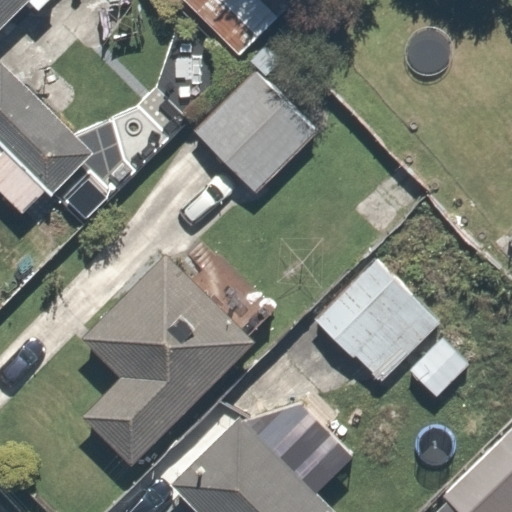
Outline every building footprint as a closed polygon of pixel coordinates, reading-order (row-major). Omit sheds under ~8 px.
[(58,184),(99,142),(35,79),(78,35),(42,0),(40,0),(0,41),(0,127),(7,134),(49,175),(58,184)] [(216,0),(248,30),(276,0),(216,0)] [(255,193),(314,132),(248,69),(189,130),(255,193)] [(43,181),(1,140),(0,140),(0,191),(17,208),(43,181)] [(382,382),(474,286),(399,214),(307,310),(382,382)] [(66,411),(119,462),(249,329),(160,242),(66,338),(103,374),(66,411)] [(336,511),(233,410),(158,486),(184,511),(336,511)] [(439,491),(460,511),(503,511),(511,503),(511,448),(508,452),(493,437),(439,491)] [(460,511),(439,491),(418,511),(460,511)]
